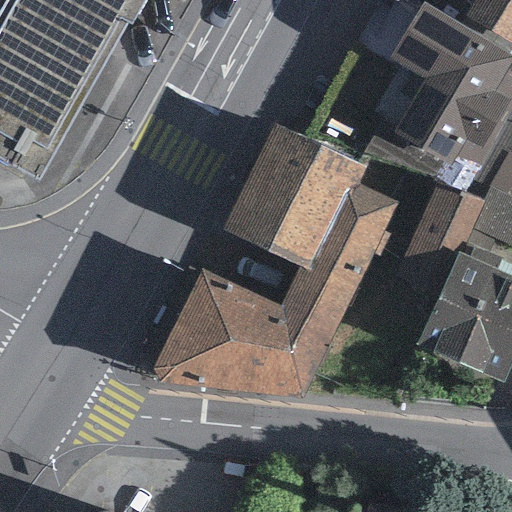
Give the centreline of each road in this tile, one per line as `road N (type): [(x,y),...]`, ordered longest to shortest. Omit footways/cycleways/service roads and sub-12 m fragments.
road 1 (residential): [(50,361),(94,400),(147,418),(511,453)]
road 2 (primary): [(261,0),(50,361)]
